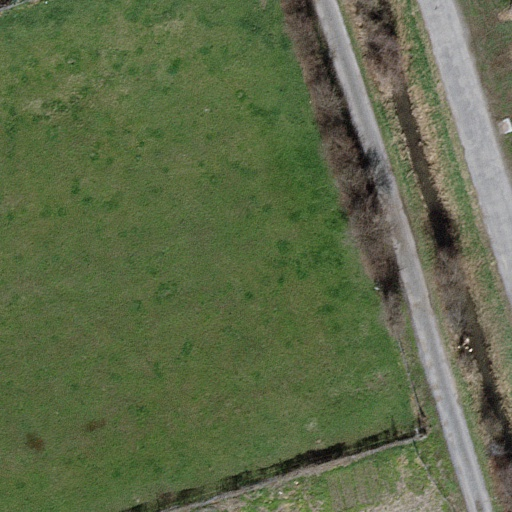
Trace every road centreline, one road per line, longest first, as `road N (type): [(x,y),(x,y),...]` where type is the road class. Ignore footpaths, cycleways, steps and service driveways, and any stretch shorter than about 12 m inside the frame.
road 1 (track): [(320,0),(479,511)]
road 2 (track): [(433,0),(511,253)]
